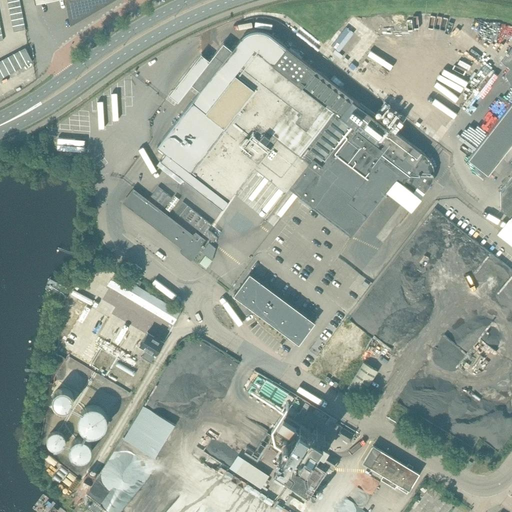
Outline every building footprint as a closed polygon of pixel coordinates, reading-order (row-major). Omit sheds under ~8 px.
[(19,0),(8,2),(9,8),(21,6),(19,0)] [(65,0),(70,24),(112,0),(65,0)] [(22,12),(21,7),(21,6),(9,8),(10,14),(22,12)] [(11,20),(23,18),(22,12),(10,14),(11,20)] [(23,18),(11,20),(12,26),(24,23),(23,18)] [(25,29),(24,23),(12,26),(14,32),(25,29)] [(169,95),(178,101),(191,84),(200,91),(157,145),(166,152),(160,160),(184,178),(223,208),(254,167),(286,192),(289,188),(352,236),(396,178),(413,191),(417,187),(424,192),(429,185),(431,183),(431,182),(432,180),(433,178),(433,176),(433,174),(434,172),(433,170),(433,168),(433,166),(432,164),(431,162),(430,161),(429,159),(428,157),(427,156),(425,155),(271,35),(269,34),(268,33),(266,32),(264,31),(262,31),(261,30),(259,30),(257,30),(255,30),(253,31),(251,31),(249,32),(248,32),(246,33),(245,34),(243,36),(242,37),(241,38),(232,49),(222,42),(209,59),(200,53),(169,95)] [(466,36),(460,46),(495,66),(501,56),(466,36)] [(25,47),(19,50),(27,64),(33,61),(25,47)] [(511,101),(471,154),(468,158),(473,161),(475,163),(482,168),(488,173),(491,168),(511,141),(511,176),(500,192),(500,210),(510,217),(511,218),(511,48),(501,62),(510,68),(505,75),(509,82),(511,86),(511,101)] [(27,64),(19,50),(14,53),(21,67),(27,64)] [(21,67),(14,53),(8,56),(15,70),(21,67)] [(8,56),(2,59),(10,74),(15,70),(8,56)] [(10,74),(2,59),(0,60),(0,69),(4,77),(10,74)] [(180,183),(184,178),(160,160),(157,165),(180,183)] [(180,251),(191,260),(203,245),(204,246),(205,244),(204,244),(207,241),(195,232),(193,235),(134,189),(123,202),(182,248),(180,251)] [(133,283),(115,273),(108,285),(174,324),(181,312),(138,286),(139,286),(134,283),(133,283)] [(250,273),(234,294),(299,343),(314,321),(250,273)] [(355,343),(366,349),(375,334),(350,320),(346,327),(334,320),(324,340),(349,353),(355,343)] [(470,342),(456,325),(446,333),(465,354),(480,342),(476,337),(470,342)] [(140,344),(147,348),(156,354),(163,341),(147,332),(140,344)] [(156,354),(147,348),(142,357),(151,362),(156,354)] [(65,358),(56,353),(52,370),(57,371),(57,372),(65,358)] [(364,362),(348,388),(362,396),(378,371),(364,362)] [(52,392),(52,394),(51,396),(51,398),(52,400),(52,402),(53,404),(55,405),(56,407),(58,407),(60,408),(62,409),(64,409),(66,408),(68,407),(69,406),(71,405),(72,404),(73,402),(74,400),(74,398),(74,396),(74,394),(73,392),(72,391),(71,389),(69,388),(67,387),(66,386),(64,386),(62,386),(60,386),(58,387),(56,388),(55,389),(53,391),(52,392)] [(124,438),(158,457),(177,423),(143,404),(124,438)] [(79,419),(79,421),(79,424),(80,426),(82,428),(83,430),(85,431),(87,433),(90,433),(92,434),(95,433),(97,433),(99,432),(102,431),(103,429),(105,427),(106,425),(107,422),(107,420),(107,418),(106,415),(106,413),(104,411),(103,409),(101,408),(99,407),(97,406),(95,405),(92,405),(90,405),(88,406),(85,407),(84,409),(82,410),(81,412),(80,414),(79,417),(79,419)] [(276,476),(274,480),(282,486),(285,481),(308,496),(318,481),(323,474),(326,469),(330,471),(335,465),(322,457),(331,443),(301,424),(286,414),(278,426),(293,436),(291,439),(295,442),(274,474),(276,476)] [(330,417),(325,424),(336,430),(338,425),(335,423),(337,421),(330,417)] [(353,434),(342,427),(337,434),(349,441),(353,434)] [(64,445),(65,443),(65,442),(65,440),(65,439),(65,437),(64,436),(63,435),(62,434),(61,433),(59,432),(58,432),(56,431),(55,431),(53,432),(52,432),(51,433),(49,434),(48,436),(48,437),(47,438),(47,440),(47,441),(47,443),(48,444),(49,446),(50,447),(51,448),(52,448),(54,449),(55,449),(57,449),(58,449),(60,449),(61,448),(62,447),(63,446),(64,445)] [(70,442),(69,444),(69,446),(69,448),(69,450),(70,452),(71,453),(72,455),(74,456),(76,457),(77,458),(79,458),(81,458),(83,458),(85,457),(87,456),(88,455),(90,453),(91,452),(91,450),(92,448),(92,446),(91,444),(91,442),(90,440),(88,439),(87,437),(85,436),(83,436),(81,435),(79,435),(77,436),(76,436),(74,437),(72,439),(71,440),(70,442)] [(373,446),(363,462),(384,474),(381,479),(388,483),(395,487),(395,485),(397,482),(401,485),(399,488),(407,492),(418,473),(411,469),(413,466),(409,463),(407,466),(374,446),(373,446)] [(245,459),(236,472),(261,488),(262,486),(267,490),(268,489),(262,485),(266,480),(269,475),(245,459)] [(373,494),(377,487),(360,477),(356,483),(373,494)] [(284,504),(288,506),(293,498),(290,495),(284,504)]
